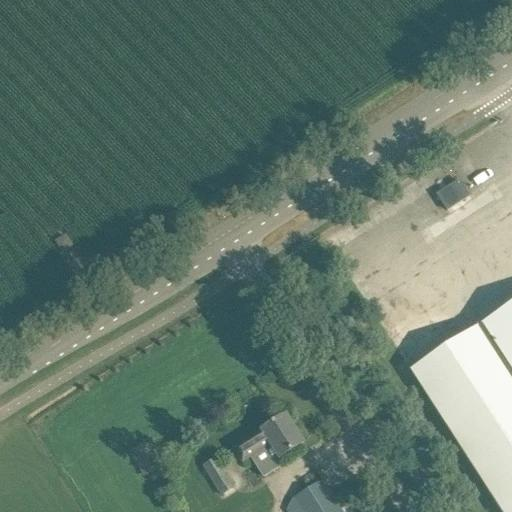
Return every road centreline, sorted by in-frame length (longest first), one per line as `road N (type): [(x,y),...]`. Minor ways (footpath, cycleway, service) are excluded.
road 1 (unclassified): [(420,511),(248,245)]
road 2 (tertiary): [(248,245),(511,73)]
road 3 (tertiary): [(0,403),(248,245)]
